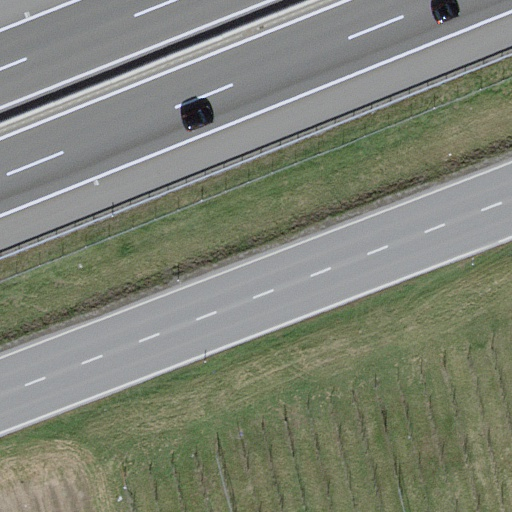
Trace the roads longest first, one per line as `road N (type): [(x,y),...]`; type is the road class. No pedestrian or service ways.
road 1 (tertiary): [(0,396),(511,202)]
road 2 (motorway): [(0,178),(445,0)]
road 3 (motorway): [(166,0),(0,66)]
